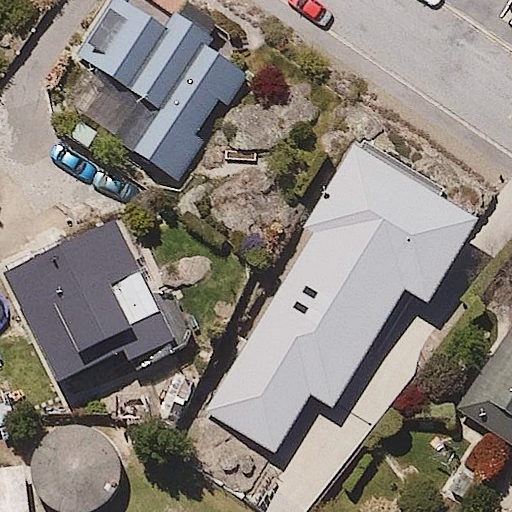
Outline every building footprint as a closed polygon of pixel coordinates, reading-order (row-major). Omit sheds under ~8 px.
[(143,111),(118,150),(179,190),(254,76),(137,0),(121,0),(77,68),(143,111)] [(355,149),(202,416),(272,456),(305,399),(329,412),(399,296),(426,309),(472,227),(355,149)] [(115,236),(13,290),(76,408),(177,354),(115,236)] [(511,330),(462,413),(511,443),(511,330)] [(47,505),(56,511),(113,511),(128,498),(135,473),(130,448),(113,429),(89,421),(71,422),(56,430),(39,449),(34,474),(38,491),(47,505)] [(36,511),(31,473),(0,476),(0,511),(36,511)]
